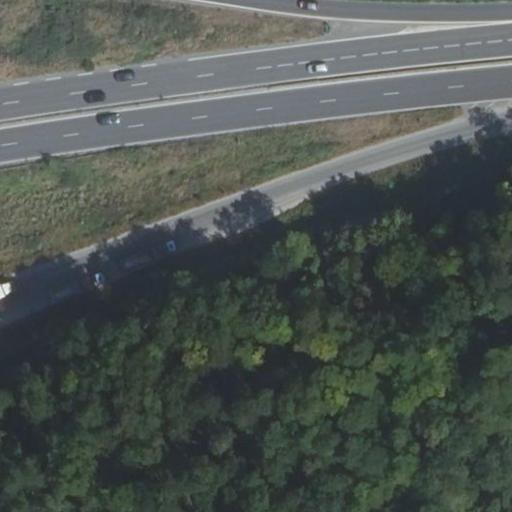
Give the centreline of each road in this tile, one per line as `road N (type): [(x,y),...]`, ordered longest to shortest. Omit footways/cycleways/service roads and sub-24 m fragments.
road 1 (trunk): [(0,297),(258,198),(511,115)]
road 2 (trunk): [(511,40),(0,106)]
road 3 (trunk): [(0,144),(511,80)]
road 4 (trunk): [(511,9),(264,0)]
